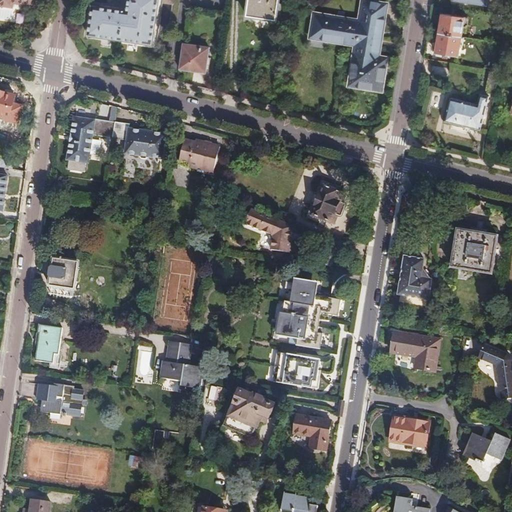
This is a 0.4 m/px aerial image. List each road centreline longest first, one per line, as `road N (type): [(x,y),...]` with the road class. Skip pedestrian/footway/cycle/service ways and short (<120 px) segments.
road 1 (tertiary): [(0,448),(53,67)]
road 2 (tertiary): [(334,511),(395,157)]
road 3 (tertiary): [(53,67),(395,157)]
road 4 (tertiary): [(395,157),(419,0)]
road 5 (tertiary): [(395,157),(511,186)]
